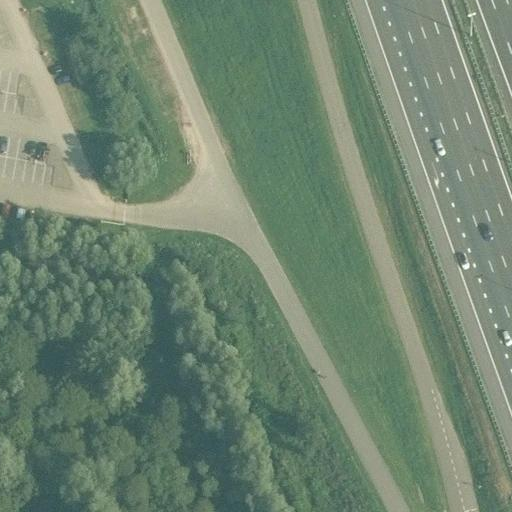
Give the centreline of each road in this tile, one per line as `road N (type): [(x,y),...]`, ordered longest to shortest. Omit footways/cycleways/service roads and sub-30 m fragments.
road 1 (unclassified): [(305,0),(466,511)]
road 2 (unclassified): [(405,511),(237,200)]
road 3 (motorway): [(412,0),(511,278)]
road 4 (unclassified): [(98,206),(8,0)]
road 5 (unclassified): [(237,200),(150,0)]
road 6 (unclassified): [(98,206),(197,222),(237,200)]
